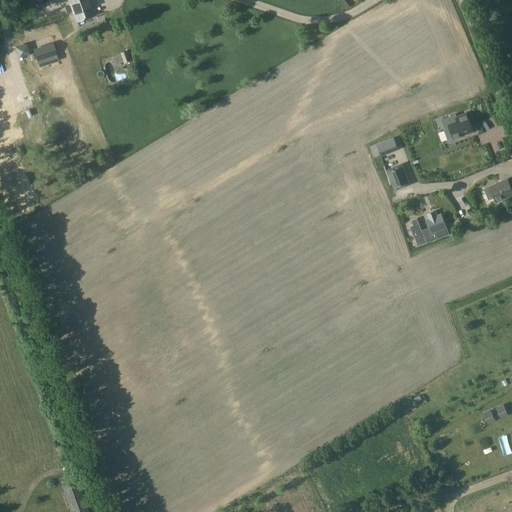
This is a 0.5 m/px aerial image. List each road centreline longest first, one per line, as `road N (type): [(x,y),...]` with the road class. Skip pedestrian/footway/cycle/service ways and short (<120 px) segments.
road 1 (unclassified): [(94,93),(108,114),(128,116),(289,17)]
road 2 (unclassified): [(511,119),(466,0)]
